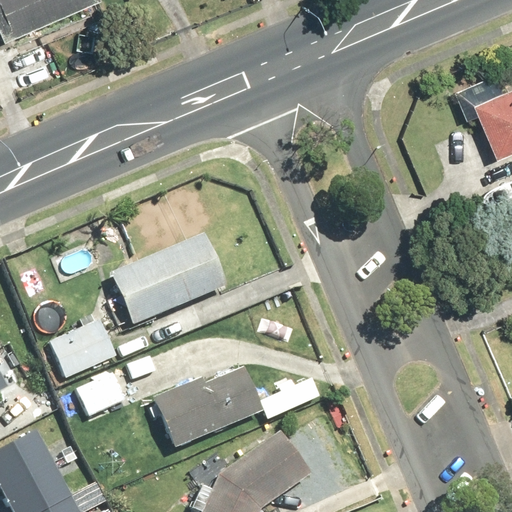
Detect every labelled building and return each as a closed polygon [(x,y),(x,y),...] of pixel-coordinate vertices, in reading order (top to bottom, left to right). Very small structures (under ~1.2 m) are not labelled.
[(98,1),(97,0),(0,0),(0,29),(3,38),(98,1)] [(511,89),(473,106),(495,157),(511,149),(511,89)] [(218,286),(195,234),(98,277),(121,329),(218,286)] [(115,358),(98,319),(48,342),(65,380),(115,358)] [(251,414),(233,366),(139,401),(157,448),(251,414)] [(112,375),(76,391),(89,420),(125,404),(112,375)] [(0,487),(49,461),(31,428),(0,444),(0,487)] [(218,476),(201,511),(258,511),(309,477),(278,434),(218,476)] [(33,511),(67,494),(49,461),(0,487),(0,491),(11,511),(33,511)] [(76,511),(67,494),(33,511),(76,511)]
